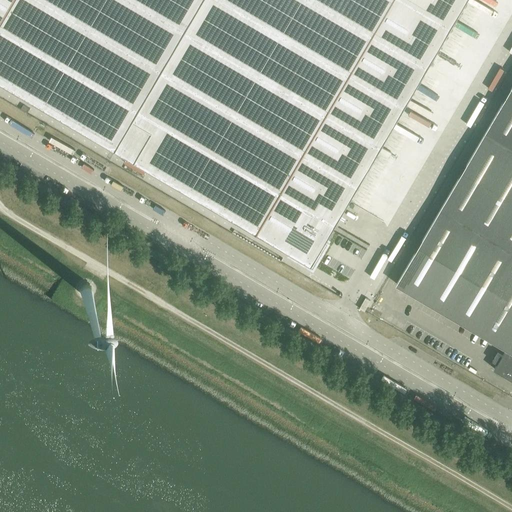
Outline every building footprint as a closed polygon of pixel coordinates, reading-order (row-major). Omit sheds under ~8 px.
[(0,0),(0,80),(314,265),(328,240),(327,239),(466,0),(0,0)] [(511,85),(396,284),(506,348),(511,351),(511,85)] [(85,285),(82,292),(89,296),(92,288),(85,285)] [(360,307),(360,308),(361,309),(364,311),(370,301),(366,298),(360,307)] [(511,351),(506,348),(502,355),(498,352),(493,361),(497,364),(494,369),(511,379),(511,351)]
